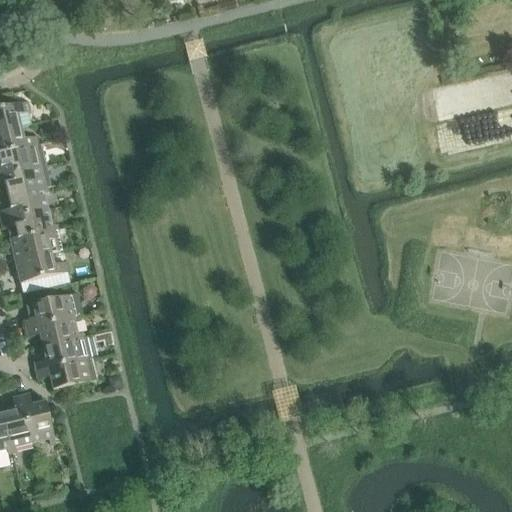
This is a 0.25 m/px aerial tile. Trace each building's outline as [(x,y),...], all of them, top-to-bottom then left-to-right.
[(511,78),(457,91),(434,95),(439,115),(448,113),(448,114),(511,100),(511,78)] [(0,134),(21,130),(18,118),(30,115),(27,105),(18,107),(16,99),(0,103),(0,134)] [(21,130),(0,134),(0,157),(38,148),(36,139),(24,142),(21,130)] [(0,168),(0,170),(0,169),(0,179),(46,168),(41,148),(38,149),(38,148),(0,157),(0,168)] [(46,168),(0,179),(0,188),(5,187),(8,200),(48,190),(48,191),(51,190),(46,168)] [(10,212),(0,214),(0,220),(1,224),(48,212),(44,196),(49,195),(48,191),(48,190),(8,200),(10,212)] [(48,212),(1,224),(3,232),(8,231),(11,242),(17,241),(17,242),(58,232),(57,228),(52,229),(48,212)] [(11,242),(10,242),(15,264),(51,256),(63,253),(58,232),(17,242),(17,241),(11,242)] [(51,256),(15,264),(21,287),(68,275),(66,265),(54,268),(51,256)] [(29,322),(24,323),(27,332),(74,321),(83,319),(78,296),(26,309),(26,310),(29,322)] [(74,321),(27,332),(29,341),(40,338),(43,350),(83,341),(82,336),(78,337),(74,321)] [(43,350),(46,362),(34,365),(37,374),(92,361),(87,340),(83,341),(43,350)] [(92,361),(37,374),(39,383),(50,380),(54,393),(98,383),(92,361)] [(113,380),(109,386),(111,392),(122,390),(120,378),(113,380)] [(21,399),(32,446),(49,442),(50,447),(56,446),(46,405),(33,408),(30,397),(21,399)] [(16,450),(32,446),(21,399),(12,401),(15,413),(3,416),(12,456),(17,455),(16,450)] [(0,453),(7,452),(8,457),(12,456),(3,416),(0,416),(0,453)]
